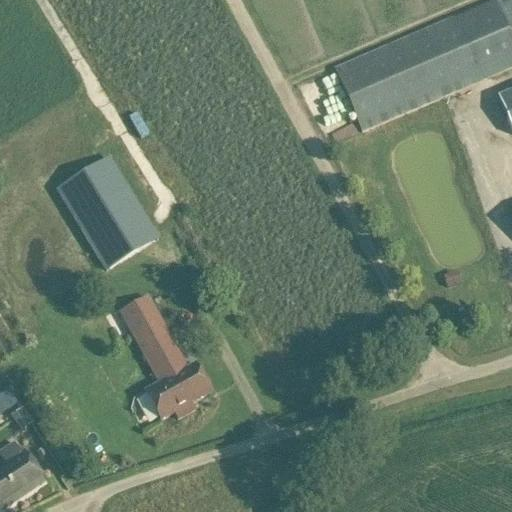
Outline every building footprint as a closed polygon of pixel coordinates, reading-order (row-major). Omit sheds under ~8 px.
[(511,0),(500,0),(328,64),(353,130),(511,71),(511,0)] [(511,92),(498,98),(511,132),(511,92)] [(109,160),(58,192),(107,271),(158,240),(109,160)] [(192,406),(212,395),(196,366),(187,371),(148,299),(120,315),(159,386),(144,394),(160,423),(174,416),(177,422),(195,412),(192,406)] [(0,412),(13,407),(7,392),(0,394),(0,412)] [(0,511),(4,511),(45,485),(25,454),(23,456),(14,444),(0,453),(0,457),(3,462),(0,464),(0,511)]
